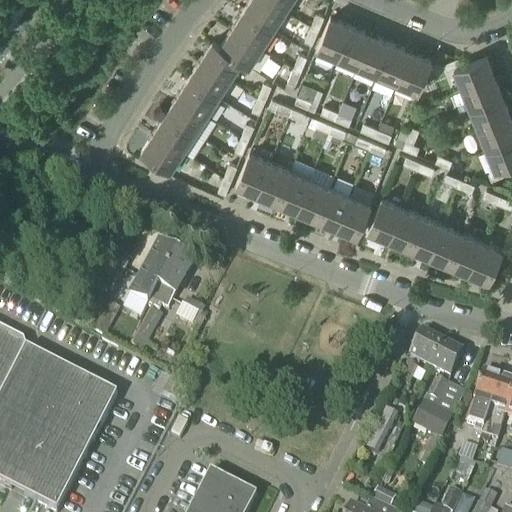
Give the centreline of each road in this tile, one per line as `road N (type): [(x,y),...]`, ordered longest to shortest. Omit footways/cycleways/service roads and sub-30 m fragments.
road 1 (residential): [(498,327),(419,307),(90,171),(206,0)]
road 2 (unclassified): [(299,511),(310,488),(196,429)]
road 3 (residential): [(373,0),(432,30),(475,38),(511,24)]
